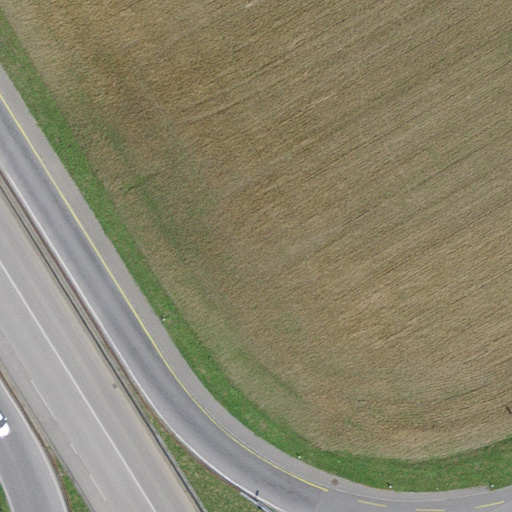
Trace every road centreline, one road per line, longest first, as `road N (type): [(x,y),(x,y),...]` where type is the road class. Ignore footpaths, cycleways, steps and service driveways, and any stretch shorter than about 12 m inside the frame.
road 1 (residential): [(379,511),(264,476),(176,398),(125,336),(0,132)]
road 2 (residential): [(152,511),(0,264)]
